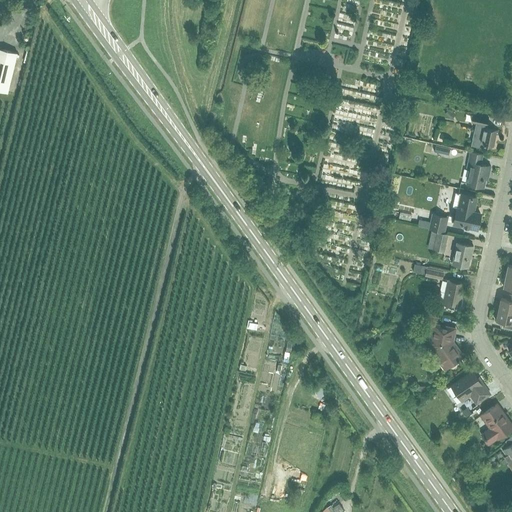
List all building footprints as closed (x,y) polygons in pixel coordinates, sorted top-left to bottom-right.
[(17,52),(0,48),(0,90),(8,92),(17,52)] [(373,92),(373,83),(361,82),(361,92),(373,92)] [(350,103),(349,110),(330,107),(328,118),(354,123),(355,119),(362,120),(364,105),(350,103)] [(449,109),(446,112),(452,118),(455,114),(449,109)] [(472,122),(487,125),(489,117),(474,114),(472,122)] [(480,143),(481,143),(494,146),(496,134),(498,135),(499,131),(484,128),(475,126),(471,146),(479,147),(480,143)] [(489,174),(491,166),(481,164),(483,155),(470,152),(467,167),(470,168),(467,184),(483,187),(486,174),(489,174)] [(419,219),(417,226),(430,228),(444,231),(446,221),(454,222),(453,224),(477,229),(480,213),(474,212),(477,198),(461,194),(462,194),(455,192),(452,207),(457,208),(455,216),(447,215),(446,218),(433,215),(432,222),(419,219)] [(312,232),(306,225),(300,229),(306,237),(312,232)] [(437,232),(434,249),(444,251),(448,234),(437,232)] [(472,255),(473,246),(457,243),(452,264),(468,268),(471,254),(472,255)] [(413,272),(425,274),(427,266),(414,263),(413,272)] [(442,278),(443,272),(427,269),(426,275),(442,278)] [(511,288),(511,291),(511,294),(511,276),(505,275),(503,286),(511,288)] [(460,308),(465,284),(448,280),(442,304),(460,308)] [(500,298),(498,309),(511,312),(511,294),(510,300),(500,298)] [(511,312),(498,309),(495,320),(505,322),(504,328),(511,329),(511,312)] [(447,367),(463,355),(457,347),(456,347),(452,342),(455,328),(433,323),(428,346),(432,351),(434,350),(447,367)] [(476,404),(490,394),(482,381),(480,383),(472,371),(451,385),(462,401),(470,395),(476,404)] [(266,388),(266,377),(257,377),(256,388),(266,388)] [(498,438),(511,428),(511,424),(497,403),(481,415),(490,428),(482,434),(489,444),(497,438),(498,438)] [(467,408),(462,412),(466,417),(468,416),(471,414),(467,408)] [(471,414),(468,416),(471,419),(479,414),(477,410),(471,414)] [(511,458),(511,443),(502,450),(507,456),(509,454),(511,458)] [(272,489),(270,497),(283,500),(287,480),(275,477),(272,487),(272,489)] [(335,511),(341,511),(345,510),(339,502),(332,507),(335,511)]
